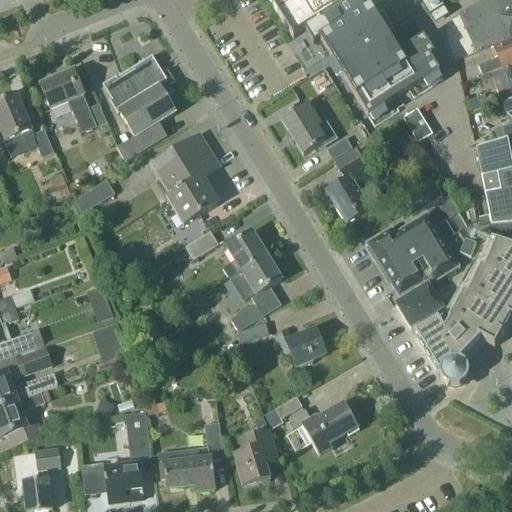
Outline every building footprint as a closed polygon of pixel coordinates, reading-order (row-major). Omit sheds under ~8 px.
[(267,0),(293,41),(295,40),(294,38),(302,33),(310,46),(319,40),(368,119),(439,75),(430,60),(434,57),(423,39),(399,54),(372,12),(392,0),(267,0)] [(444,10),(437,0),(418,0),(432,22),(433,21),(446,14),(444,10)] [(511,0),(487,0),(458,16),(475,52),(497,43),(507,38),(508,39),(511,36),(511,0)] [(502,70),(502,71),(511,67),(511,41),(493,49),(494,51),(491,52),(495,60),(497,59),(498,60),(478,69),(482,79),(502,70)] [(116,79),(102,87),(111,101),(109,103),(117,117),(119,116),(134,140),(143,154),(159,144),(151,130),(158,126),(174,116),(164,100),(174,94),(152,58),(143,63),(117,80),(116,79)] [(511,67),(507,70),(508,71),(491,77),(501,104),(511,100),(511,67)] [(73,74),(40,88),(50,112),(68,105),(81,136),(95,130),(105,126),(106,126),(98,107),(88,111),(83,99),(73,74)] [(41,160),(53,155),(43,133),(33,137),(16,98),(0,104),(0,132),(12,161),(37,151),(41,160)] [(502,105),(505,115),(511,113),(511,106),(511,102),(502,105)] [(319,127),(320,127),(307,106),(303,109),(301,107),(280,121),(303,158),(324,145),(315,129),(318,126),(319,127)] [(432,136),(417,111),(402,120),(417,145),(427,139),(432,136)] [(511,126),(502,131),(505,142),(511,139),(511,126)] [(501,130),(494,132),(498,143),(505,142),(502,131),(501,130)] [(511,139),(505,142),(498,143),(475,149),(490,218),(491,224),(492,228),(511,226),(511,139)] [(150,168),(170,200),(202,181),(214,174),(194,141),(150,168)] [(333,163),(352,151),(346,141),(327,153),(333,163)] [(358,195),(375,185),(355,152),(334,165),(346,184),(326,196),(345,227),(369,213),(358,195)] [(183,229),(218,207),(202,181),(170,200),(167,202),(183,229)] [(47,191),(52,205),(70,198),(65,184),(47,191)] [(115,197),(106,184),(74,203),(81,218),(115,197)] [(429,193),(435,203),(442,199),(435,189),(429,193)] [(420,197),(427,208),(431,206),(424,195),(420,197)] [(416,200),(423,211),(427,208),(420,197),(416,200)] [(416,200),(412,203),(419,213),(423,211),(416,200)] [(412,203),(408,205),(414,216),(419,213),(412,203)] [(408,205),(403,208),(410,219),(414,216),(408,205)] [(37,226),(42,228),(46,226),(49,222),(47,217),(42,215),(37,216),(35,221),(37,226)] [(397,291),(403,302),(427,287),(427,288),(432,285),(433,286),(460,270),(426,215),(400,231),(401,233),(395,236),(391,229),(364,246),(393,293),(397,291)] [(491,224),(490,218),(478,220),(480,227),(491,224)] [(495,243),(511,248),(511,226),(492,228),(490,232),(487,240),(495,243)] [(193,263),(217,248),(210,235),(186,250),(193,263)] [(234,264),(223,271),(230,282),(234,279),(236,278),(241,275),(267,259),(252,235),(226,251),(234,264)] [(511,248),(495,243),(487,240),(487,241),(484,240),(484,241),(495,245),(484,272),(511,284),(511,248)] [(465,241),(460,255),(470,259),(476,245),(465,241)] [(126,272),(140,265),(132,249),(118,257),(126,272)] [(0,267),(2,266),(16,261),(13,252),(0,256),(0,267)] [(236,278),(230,282),(244,305),(255,298),(256,299),(281,283),(267,259),(241,275),(236,278)] [(0,287),(11,284),(6,269),(0,271),(0,287)] [(511,321),(511,284),(484,272),(480,270),(467,297),(510,320),(511,321)] [(410,331),(426,321),(442,312),(427,288),(427,287),(403,302),(395,307),(410,331)] [(102,290),(86,296),(90,308),(106,302),(102,290)] [(0,316),(14,311),(33,304),(29,293),(0,303),(0,316)] [(463,295),(448,323),(449,324),(479,341),(494,349),(510,320),(467,297),(463,295)] [(238,335),(263,320),(255,307),(230,322),(238,335)] [(0,346),(11,343),(5,327),(18,323),(14,311),(0,316),(0,346)] [(444,333),(437,321),(413,336),(437,375),(440,375),(440,377),(440,378),(440,380),(441,382),(441,383),(442,384),(443,385),(444,386),(447,388),(449,389),(451,390),(453,390),(455,390),(457,390),(459,389),(460,389),(462,388),(462,387),(464,386),(465,385),(466,384),(467,382),(467,381),(468,380),(468,378),(468,377),(468,375),(468,373),(467,370),(466,369),(465,367),(463,365),(461,364),(460,363),(461,361),(479,341),(449,324),(444,333)] [(117,326),(101,332),(112,363),(127,358),(117,326)] [(241,347),(269,338),(265,327),(238,335),(237,336),(241,347)] [(2,347),(7,362),(45,348),(39,332),(11,342),(11,343),(2,347)] [(311,363),(325,357),(315,333),(291,344),(287,334),(276,338),(284,359),(289,356),(295,370),(296,372),(312,365),(311,363)] [(158,360),(148,339),(136,345),(146,366),(158,360)] [(52,370),(44,349),(13,361),(20,382),(52,370)] [(54,377),(24,388),(24,389),(13,394),(7,376),(0,378),(0,409),(40,395),(41,396),(58,389),(54,377)] [(214,389),(200,393),(202,401),(210,405),(216,404),(214,389)] [(26,430),(20,414),(31,409),(32,411),(44,406),(41,396),(40,395),(0,409),(0,440),(8,438),(26,430)] [(281,422),(302,410),(296,400),(275,412),(281,422)] [(114,408),(101,402),(96,414),(109,420),(114,408)] [(156,407),(144,411),(146,419),(158,415),(159,415),(157,407),(156,407)] [(329,447),(357,430),(344,407),(317,422),(316,420),(309,424),(303,413),(289,421),(295,433),(302,430),(318,458),(331,451),(329,447)] [(130,467),(103,471),(106,496),(107,496),(108,506),(126,504),(143,502),(142,492),(139,462),(151,461),(145,416),(125,419),(127,440),(130,467)] [(279,465),(269,432),(263,420),(255,422),(259,435),(249,438),(253,451),(232,457),(242,490),(270,482),(266,469),(279,465)] [(26,430),(8,438),(12,451),(31,444),(44,439),(39,426),(26,430)] [(195,496),(214,493),(211,463),(224,461),(219,426),(204,428),(207,452),(158,458),(161,482),(166,481),(167,493),(194,490),(195,496)] [(46,473),(61,472),(58,452),(34,455),(37,475),(38,474),(39,484),(22,486),(25,511),(51,511),(48,483),(47,483),(46,473)]
